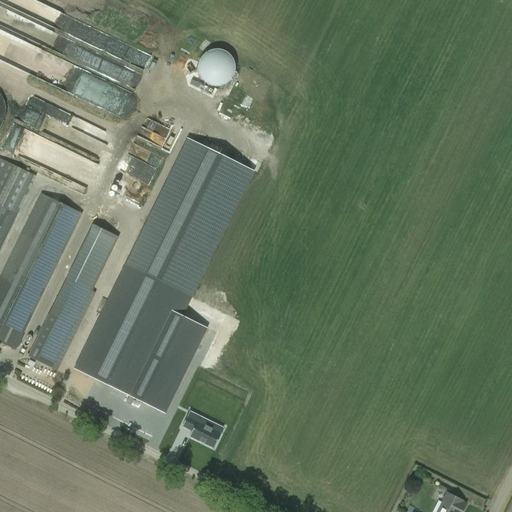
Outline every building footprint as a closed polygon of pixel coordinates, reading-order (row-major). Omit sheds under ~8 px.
[(136,97),(121,92),(116,105),(110,102),(111,99),(106,97),(107,94),(106,93),(108,87),(104,85),(98,102),(115,108),(115,111),(129,116),(136,97)] [(0,135),(12,135),(8,91),(0,91),(0,135)] [(33,109),(79,134),(86,121),(40,97),(33,109)] [(185,140),(71,368),(158,412),(200,328),(176,316),(248,172),(185,140)] [(132,156),(165,169),(170,157),(137,144),(132,156)] [(83,170),(91,162),(80,152),(73,160),(83,170)] [(0,249),(36,177),(0,159),(0,249)] [(152,182),(156,177),(150,173),(146,178),(152,182)] [(0,342),(15,350),(82,214),(41,194),(0,278),(0,342)] [(53,365),(51,368),(57,371),(60,366),(54,363),(53,365)] [(189,412),(182,427),(192,432),(189,437),(214,449),(221,433),(213,429),(215,424),(189,412)] [(461,511),(466,504),(462,502),(463,501),(446,493),(436,511),(461,511)]
